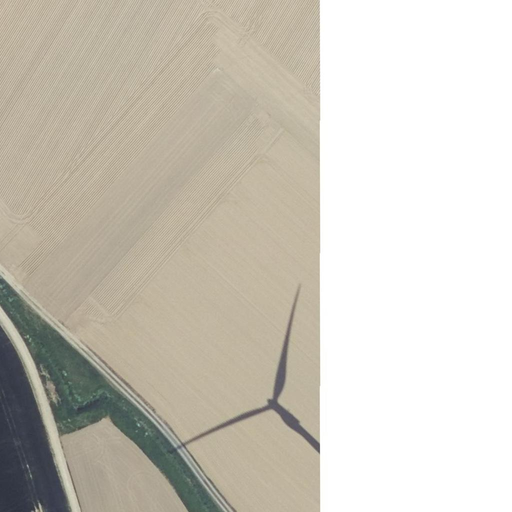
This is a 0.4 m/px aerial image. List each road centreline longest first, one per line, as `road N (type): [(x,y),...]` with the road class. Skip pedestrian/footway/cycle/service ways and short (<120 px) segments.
road 1 (track): [(0,270),(94,359),(227,511)]
road 2 (track): [(0,307),(45,389),(80,511)]
